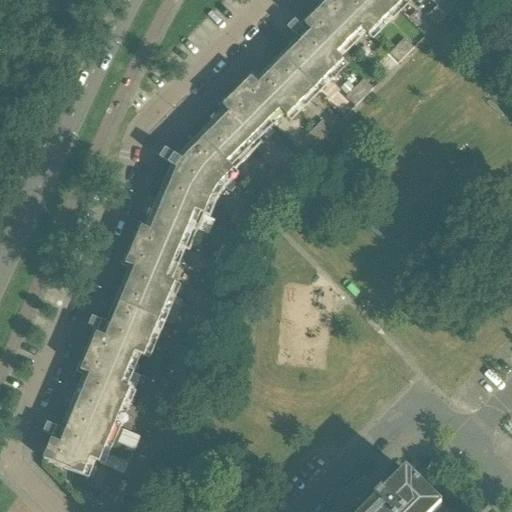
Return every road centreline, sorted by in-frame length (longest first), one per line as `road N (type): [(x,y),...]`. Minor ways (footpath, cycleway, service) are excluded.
road 1 (residential): [(271,0),(140,130),(122,166),(9,461),(59,511)]
road 2 (primary): [(0,276),(129,0)]
road 3 (residential): [(304,511),(422,398),(467,439)]
